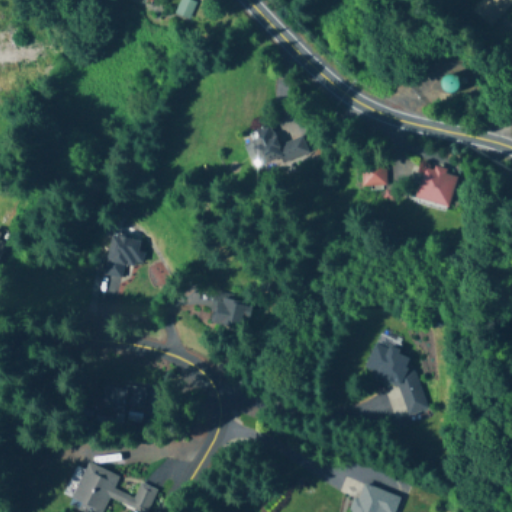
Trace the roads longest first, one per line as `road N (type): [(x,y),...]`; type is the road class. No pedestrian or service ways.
road 1 (residential): [(168,511),(218,420),(218,393),(200,370),(165,349),(0,326)]
road 2 (residential): [(249,0),(307,65),(361,100),(422,128),(511,149)]
